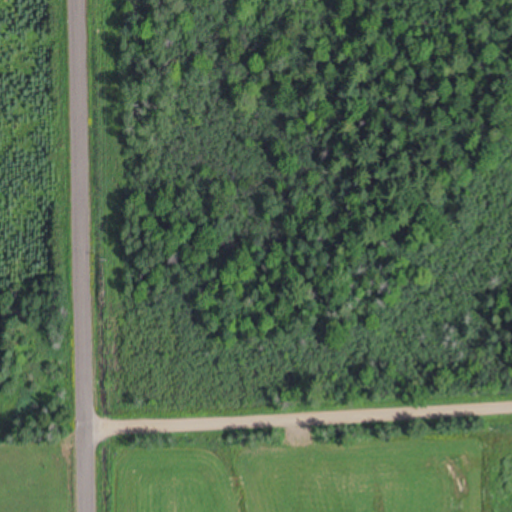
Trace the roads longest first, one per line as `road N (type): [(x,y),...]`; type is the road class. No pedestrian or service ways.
road 1 (residential): [(69,511),(61,0)]
road 2 (residential): [(67,418),(511,395)]
